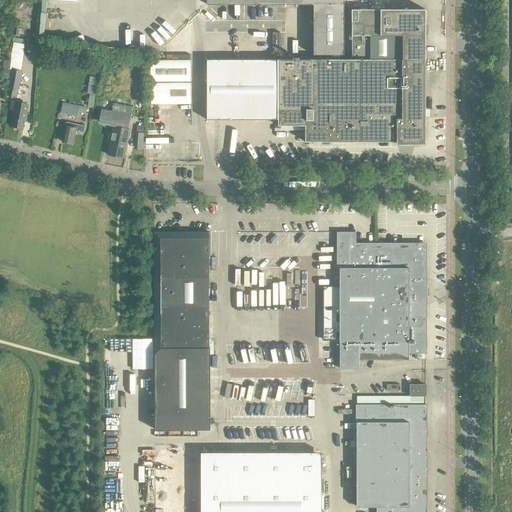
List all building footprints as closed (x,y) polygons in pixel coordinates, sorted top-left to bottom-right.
[(207,0),(207,6),(312,5),(312,55),(344,56),(344,0),(207,0)] [(279,121),(279,127),(306,127),(306,143),(359,143),(368,143),(398,143),(426,143),(426,125),(426,111),(426,60),(426,10),(355,10),(355,60),(282,60),(280,60),(279,60),(279,121)] [(8,88),(19,90),(20,85),(23,72),(21,72),(23,57),(12,55),(10,71),(11,71),(8,88)] [(279,121),(279,60),(207,60),(207,121),(279,121)] [(89,82),(88,94),(96,95),(98,83),(89,82)] [(28,113),(26,113),(28,105),(12,102),(11,110),(15,111),(12,127),(14,128),(14,129),(17,130),(18,129),(24,130),(25,123),(26,123),(28,113)] [(87,109),(69,105),(64,104),(62,114),(78,117),(78,113),(86,115),(87,109)] [(103,109),(101,121),(111,123),(128,126),(130,114),(114,111),(103,109)] [(66,127),(62,142),(73,145),(76,131),(84,133),(85,127),(67,123),(66,127)] [(114,129),(108,155),(124,159),(129,137),(130,129),(114,126),(114,129)] [(210,356),(209,233),(155,233),(155,356),(155,430),(210,429),(210,356)] [(429,289),(426,289),(426,245),(379,245),(356,245),(356,235),(353,235),(353,238),(339,238),(339,233),(338,233),(338,270),(340,270),(340,287),(325,287),(325,295),(340,295),(340,308),(340,320),(340,367),(340,369),(359,369),(359,361),(409,361),(409,354),(418,354),(418,361),(426,361),(426,308),(426,296),(429,296),(429,289)] [(411,385),(411,396),(426,396),(426,386),(411,385)] [(357,407),(357,462),(357,507),(378,508),(378,511),(426,511),(426,462),(426,407),(426,397),(357,397),(357,407)] [(322,511),(322,453),(202,453),(202,455),(181,455),(181,489),(202,489),(201,511),(322,511)]
